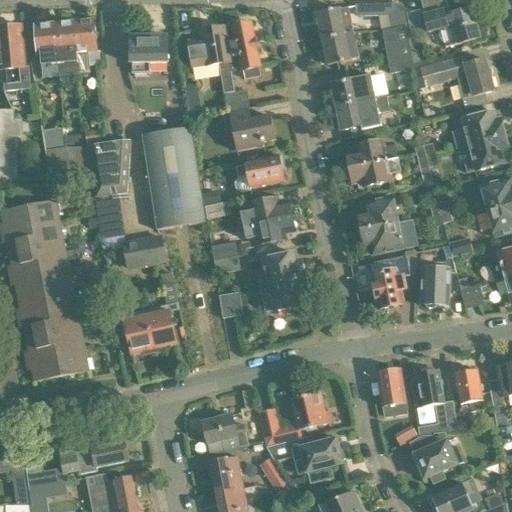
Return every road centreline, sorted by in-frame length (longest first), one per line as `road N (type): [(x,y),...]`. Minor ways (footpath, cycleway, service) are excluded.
road 1 (residential): [(352,350),(281,0)]
road 2 (residential): [(401,511),(352,350)]
road 3 (residential): [(352,350),(511,328)]
road 4 (residential): [(19,424),(158,395)]
road 5 (residential): [(214,381),(352,350)]
road 6 (residential): [(214,381),(185,244)]
